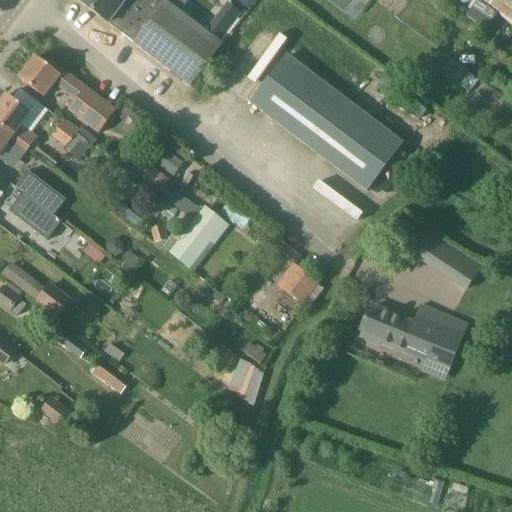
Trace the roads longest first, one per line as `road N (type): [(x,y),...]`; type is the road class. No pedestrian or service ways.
road 1 (track): [(234,511),(250,436),(340,262),(421,202),(492,264),(511,241)]
road 2 (unclassified): [(382,275),(340,262),(23,0)]
